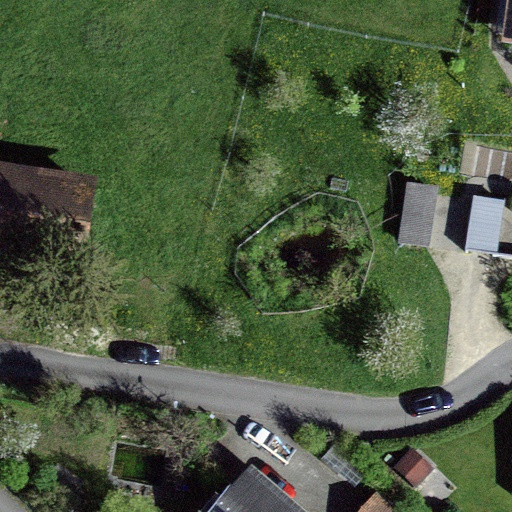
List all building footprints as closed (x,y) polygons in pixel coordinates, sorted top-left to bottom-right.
[(0,257),(81,269),(92,194),(0,180),(0,257)] [(502,232),(511,233),(511,184),(510,184),(502,232)] [(502,203),(473,199),(466,253),(495,257),(502,203)] [(273,511),(244,487),(223,511),(273,511)] [(385,511),(375,503),(368,511),(385,511)]
